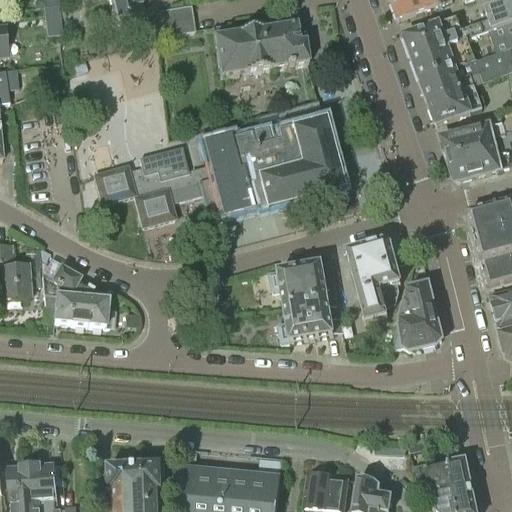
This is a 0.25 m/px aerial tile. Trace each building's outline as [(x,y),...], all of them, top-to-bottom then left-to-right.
[(45,10),(43,0),(33,0),(32,0),(33,12),(45,10)] [(108,0),(114,24),(144,17),(142,8),(140,0),(108,0)] [(409,0),(391,7),(398,25),(452,6),(450,1),(451,0),(409,0)] [(511,27),(511,1),(483,12),(488,25),(484,26),(488,36),(511,27)] [(45,29),(61,26),(58,10),(43,12),(45,29)] [(190,11),(159,16),(150,27),(152,43),(194,37),(190,11)] [(411,64),(468,44),(475,41),(479,39),(475,29),(461,34),(456,22),(403,41),(411,64)] [(511,27),(488,36),(496,58),(511,52),(511,27)] [(299,55),(295,30),(228,40),(226,29),(211,32),(219,83),(307,69),(305,54),(299,55)] [(468,44),(411,64),(419,86),(476,66),(468,44)] [(476,66),(419,86),(427,108),(474,91),(470,82),(481,78),(484,88),(508,79),(511,77),(511,52),(496,58),(476,66)] [(0,164),(1,164),(1,157),(0,152),(0,108),(8,108),(6,96),(17,95),(14,74),(4,75),(0,76),(0,164)] [(482,114),(474,91),(427,108),(435,130),(482,114)] [(259,133),(320,117),(317,106),(256,122),(259,133)] [(511,113),(498,118),(501,130),(502,130),(505,141),(511,139),(511,113)] [(230,146),(229,142),(201,150),(206,171),(187,176),(180,153),(138,164),(141,174),(127,177),(126,172),(93,181),(101,210),(133,202),(141,233),(174,224),(170,208),(200,200),(208,229),(253,217),(266,213),(296,205),(310,201),(310,202),(340,194),(322,127),(292,135),(278,139),(280,147),(269,150),(265,137),(249,141),(230,146)] [(502,130),(501,130),(445,144),(442,150),(448,166),(507,151),(505,141),(502,130)] [(507,151),(448,166),(454,183),(460,186),(499,176),(511,172),(511,139),(505,141),(507,151)] [(511,287),(511,205),(467,217),(487,295),(511,287)] [(369,252),(385,313),(391,311),(397,296),(395,289),(400,288),(390,252),(383,248),(369,252)] [(10,251),(0,251),(0,297),(1,297),(1,306),(28,304),(26,272),(11,273),(10,251)] [(385,313),(369,252),(346,258),(365,328),(387,322),(385,313)] [(283,312),(336,303),(335,295),(325,297),(325,293),(335,291),(331,268),(321,270),(277,277),(277,278),(268,279),(271,297),(280,296),(283,312)] [(43,301),(102,306),(102,299),(78,285),(79,284),(59,273),(51,288),(41,282),(43,301)] [(441,345),(428,290),(408,295),(398,330),(401,351),(408,356),(436,350),(436,349),(440,345),(441,345)] [(495,322),(511,317),(511,295),(489,301),(495,322)] [(107,307),(102,306),(43,301),(45,328),(108,334),(110,315),(106,314),(107,307)] [(336,303),(283,312),(286,329),(277,330),(280,348),(289,347),(289,348),(333,340),(342,338),(340,322),(330,323),(328,313),(338,311),(336,303)] [(511,317),(495,322),(500,343),(511,340),(511,317)] [(511,340),(500,343),(504,360),(511,363),(511,362),(511,340)] [(453,509),(474,504),(469,481),(465,466),(448,469),(429,474),(422,445),(408,448),(418,492),(427,490),(427,494),(435,492),(437,503),(451,501),(453,509)] [(374,458),(404,459),(404,446),(374,446),(374,458)] [(52,470),(30,472),(32,506),(27,507),(27,511),(54,511),(54,505),(52,470)] [(134,471),(135,511),(157,511),(157,496),(161,496),(160,470),(134,471)] [(276,511),(280,482),(172,470),(176,511),(276,511)] [(112,497),(112,511),(135,511),(134,471),(107,472),(108,498),(112,497)] [(32,506),(30,472),(8,473),(10,511),(27,511),(27,507),(32,506)] [(344,511),(347,486),(333,484),(307,481),(303,511),(344,511)] [(357,485),(352,511),(389,511),(391,502),(378,500),(379,492),(375,488),(373,488),(357,485)] [(475,511),(474,504),(453,509),(451,501),(437,503),(435,492),(427,494),(431,511),(475,511)]
